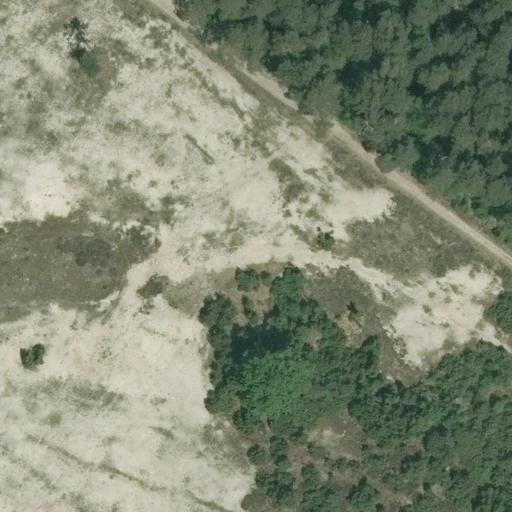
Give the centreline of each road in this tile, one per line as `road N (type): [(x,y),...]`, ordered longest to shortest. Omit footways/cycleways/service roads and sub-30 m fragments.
road 1 (track): [(334,140),(153,0)]
road 2 (track): [(511,258),(334,140)]
